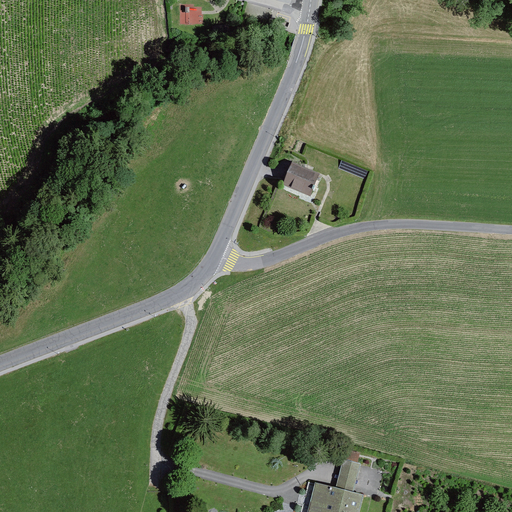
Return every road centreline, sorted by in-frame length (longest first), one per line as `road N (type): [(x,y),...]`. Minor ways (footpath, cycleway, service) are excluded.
road 1 (unclassified): [(216,256),(249,264),(334,233),(395,222),(511,230)]
road 2 (unclassified): [(313,10),(299,62),(216,256)]
road 3 (unclassified): [(216,256),(183,293),(0,365)]
